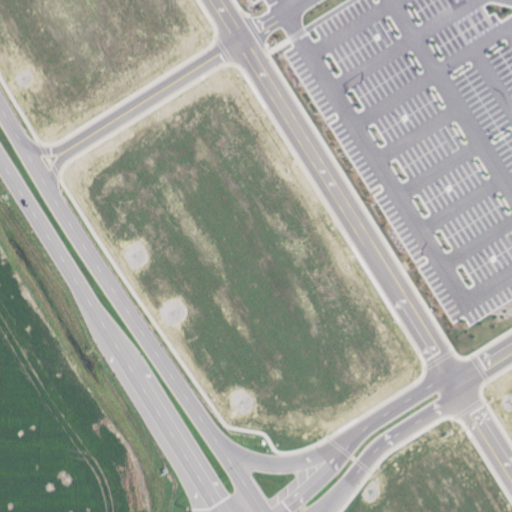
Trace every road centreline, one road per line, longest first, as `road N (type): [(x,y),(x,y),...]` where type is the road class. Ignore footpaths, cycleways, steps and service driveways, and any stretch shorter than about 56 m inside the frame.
road 1 (residential): [(217,0),(511,470)]
road 2 (tertiary): [(266,511),(87,248),(0,102)]
road 3 (tertiary): [(0,156),(222,511)]
road 4 (residential): [(68,150),(243,40)]
